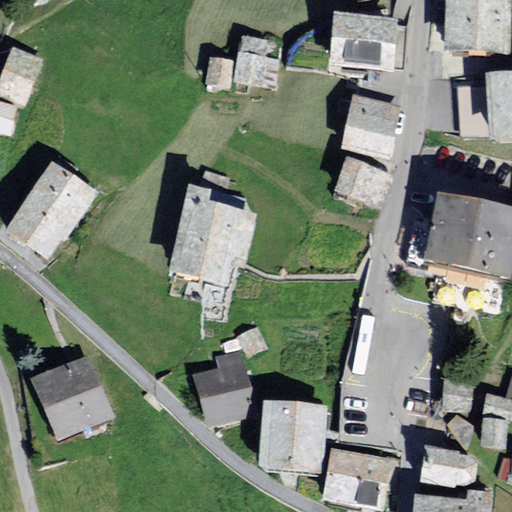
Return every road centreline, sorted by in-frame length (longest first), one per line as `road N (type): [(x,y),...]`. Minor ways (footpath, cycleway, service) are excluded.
road 1 (residential): [(417,0),(389,228),(383,511)]
road 2 (residential): [(307,511),(246,480),(0,255)]
road 3 (residential): [(0,374),(32,511)]
